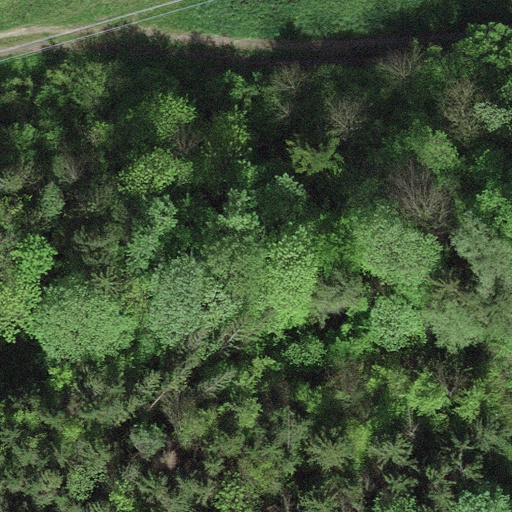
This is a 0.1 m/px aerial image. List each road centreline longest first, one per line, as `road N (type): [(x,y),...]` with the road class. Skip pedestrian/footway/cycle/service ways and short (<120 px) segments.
road 1 (track): [(0,387),(55,371),(511,356)]
road 2 (track): [(511,33),(277,49),(0,44)]
